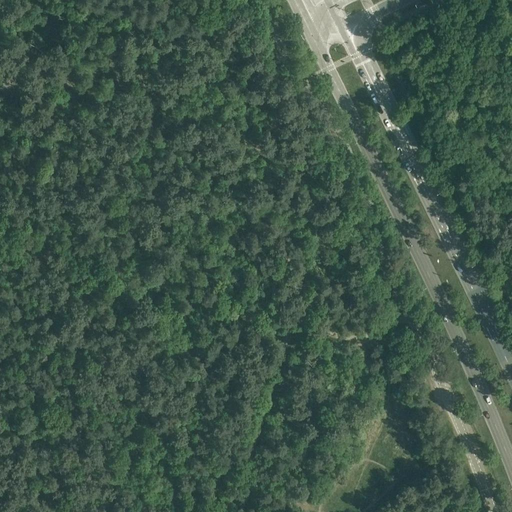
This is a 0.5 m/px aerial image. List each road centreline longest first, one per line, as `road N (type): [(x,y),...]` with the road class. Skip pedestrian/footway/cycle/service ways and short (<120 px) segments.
road 1 (secondary): [(309,28),(511,474)]
road 2 (secondary): [(511,377),(343,32)]
road 3 (unclassified): [(427,359),(495,511)]
